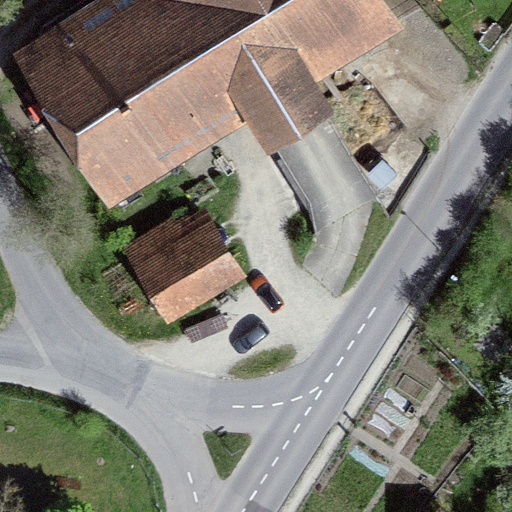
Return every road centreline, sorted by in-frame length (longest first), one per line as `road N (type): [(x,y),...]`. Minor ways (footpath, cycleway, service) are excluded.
road 1 (tertiary): [(511,89),(322,386)]
road 2 (unclassified): [(96,376),(194,402),(258,405),(322,386)]
road 3 (tertiary): [(96,376),(0,177)]
road 4 (tertiary): [(198,511),(174,445),(96,376)]
road 5 (tertiary): [(322,386),(242,511)]
